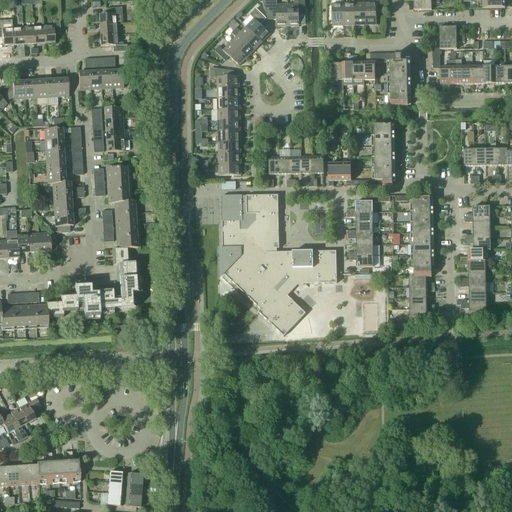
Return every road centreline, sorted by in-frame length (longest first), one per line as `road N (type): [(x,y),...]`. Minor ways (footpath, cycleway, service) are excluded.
road 1 (residential): [(0,279),(85,266),(90,252),(85,121),(74,113),(72,59)]
road 2 (tertiary): [(171,230),(173,63),(181,44),(227,0)]
road 3 (tertiary): [(197,0),(157,40),(151,63),(171,230)]
road 4 (residential): [(0,368),(177,359)]
road 5 (tertiary): [(171,511),(177,359)]
road 6 (tertiary): [(177,359),(171,230)]
road 7 (residential): [(450,319),(453,194)]
